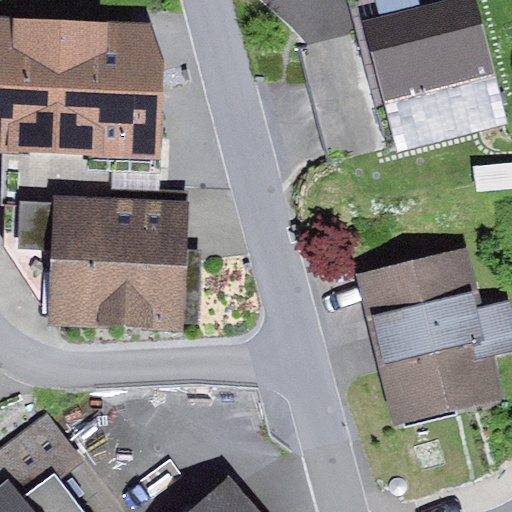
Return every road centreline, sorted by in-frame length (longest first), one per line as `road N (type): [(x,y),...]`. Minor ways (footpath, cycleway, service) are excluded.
road 1 (residential): [(216,0),(304,350)]
road 2 (residential): [(0,328),(16,347),(45,360),(83,363),(185,364),(304,350)]
road 3 (residential): [(304,350),(358,511)]
